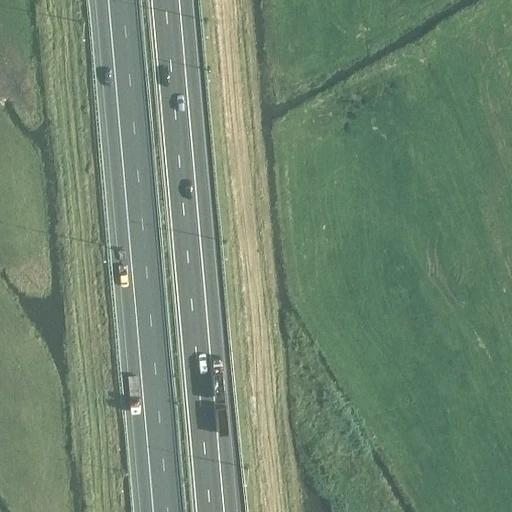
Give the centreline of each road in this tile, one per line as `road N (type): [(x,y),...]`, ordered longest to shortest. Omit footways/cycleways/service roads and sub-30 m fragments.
road 1 (motorway): [(217,511),(172,0)]
road 2 (motorway): [(115,0),(160,511)]
